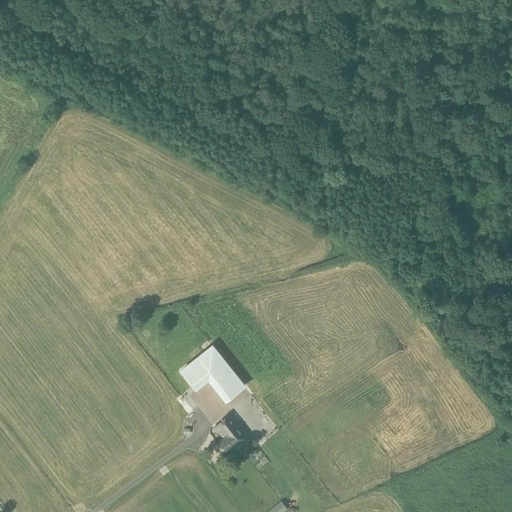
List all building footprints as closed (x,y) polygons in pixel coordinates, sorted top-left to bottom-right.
[(208,374),(228,398),(244,385),(211,345),(181,370),(195,386),(208,374)] [(203,410),(194,417),(200,425),(209,419),(203,410)] [(231,432),(241,424),(231,412),(214,426),(223,437),(231,431),(231,432)] [(231,431),(223,437),(217,442),(226,453),(249,434),(241,424),(231,432),(231,431)] [(281,500),(265,511),(282,511),(287,508),(281,500)]
